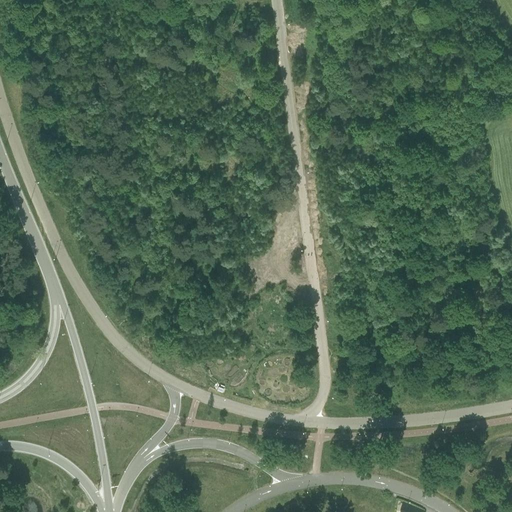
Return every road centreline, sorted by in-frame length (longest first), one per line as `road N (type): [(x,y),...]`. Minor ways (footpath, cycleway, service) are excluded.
road 1 (unclassified): [(275,0),(323,379),(307,423)]
road 2 (unclassified): [(170,383),(133,358),(78,289),(23,171),(0,99)]
road 3 (secondary): [(107,511),(91,406),(55,290)]
road 4 (unclassified): [(511,408),(420,422),(307,423)]
road 5 (unclassified): [(136,467),(166,449),(220,446),(296,484)]
road 6 (unclassified): [(296,484),(368,481),(448,511)]
road 7 (unclassified): [(307,423),(238,411),(170,383)]
road 8 (secondary): [(55,290),(0,159)]
road 9 (secondary): [(0,400),(38,369),(55,290)]
road 10 (secondary): [(103,511),(62,464),(0,449)]
